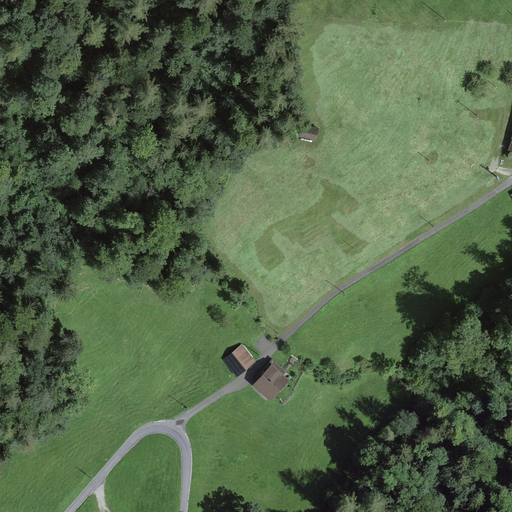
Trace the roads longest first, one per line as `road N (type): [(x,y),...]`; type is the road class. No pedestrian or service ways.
road 1 (track): [(167,429),(250,372),(311,312),(511,179)]
road 2 (unclassified): [(69,511),(153,427),(174,432),(184,446),(182,511)]
